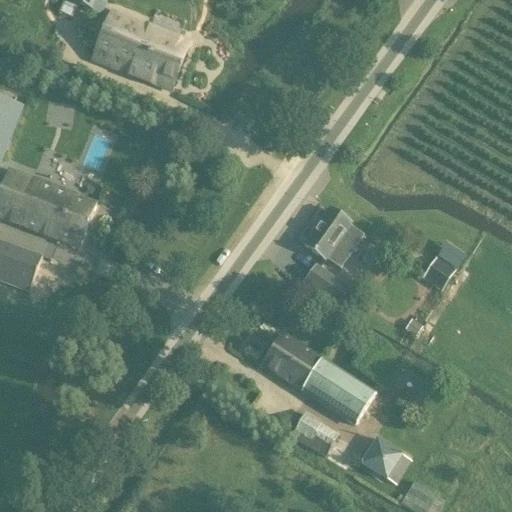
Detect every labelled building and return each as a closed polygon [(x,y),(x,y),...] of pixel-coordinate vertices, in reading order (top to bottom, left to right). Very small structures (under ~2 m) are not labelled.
[(100,17),(106,0),(64,0),(64,2),(100,17)] [(172,93),(191,45),(111,13),(92,61),(172,93)] [(8,21),(7,20),(6,20),(4,20),(3,21),(2,21),(1,22),(0,22),(0,37),(1,38),(2,39),(3,39),(5,39),(6,39),(7,39),(9,39),(10,38),(11,38),(12,37),(13,36),(14,35),(14,34),(15,32),(15,31),(15,30),(15,28),(15,27),(14,26),(14,25),(13,24),(12,23),(11,22),(10,21),(8,21)] [(0,98),(0,169),(25,108),(0,98)] [(0,220),(80,249),(97,206),(9,172),(0,195),(0,220)] [(364,238),(350,228),(351,226),(330,211),(304,247),(325,262),(326,261),(341,271),(364,238)] [(0,284),(31,294),(43,259),(0,242),(0,284)] [(456,273),(437,259),(423,281),(442,294),(456,273)] [(317,268),(305,284),(338,307),(349,291),(317,268)] [(422,329),(425,324),(417,319),(414,324),(422,329)] [(416,338),(422,329),(414,324),(413,323),(407,333),(416,338)] [(356,428),(376,397),(282,336),(262,367),(356,428)] [(364,349),(352,368),(386,389),(404,361),(370,339),(364,349)] [(325,459),(339,436),(305,416),(292,438),(325,459)] [(377,441),(361,466),(386,482),(403,457),(377,441)] [(399,506),(409,511),(439,511),(446,501),(412,482),(399,506)]
